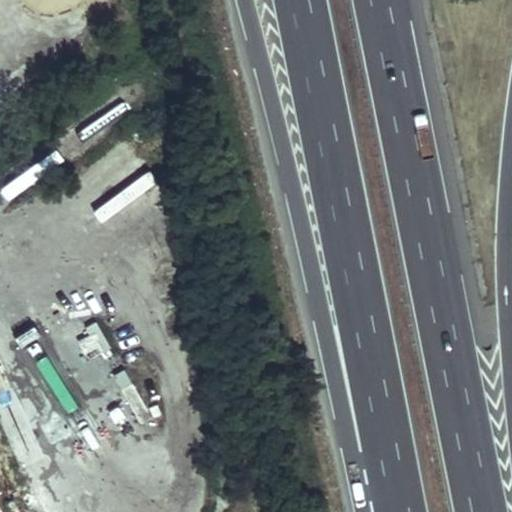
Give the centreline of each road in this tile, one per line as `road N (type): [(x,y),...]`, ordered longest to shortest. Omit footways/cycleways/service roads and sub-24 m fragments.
road 1 (motorway): [(484,511),(381,0)]
road 2 (motorway): [(242,0),(351,447),(393,481)]
road 3 (motorway): [(302,0),(393,481)]
road 4 (motorway): [(511,350),(511,144)]
